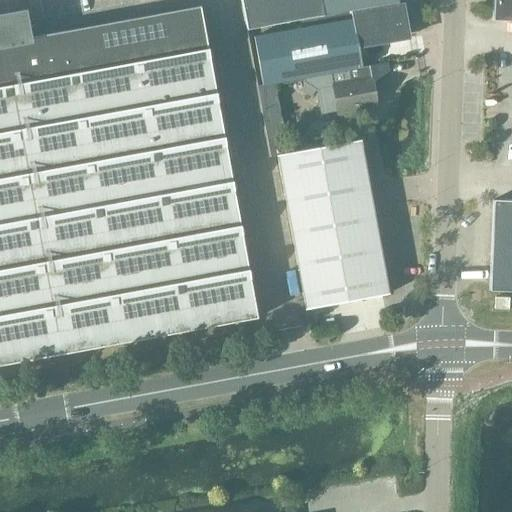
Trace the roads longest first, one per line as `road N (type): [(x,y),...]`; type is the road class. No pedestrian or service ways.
road 1 (unclassified): [(0,420),(442,344)]
road 2 (unclassified): [(442,344),(453,0)]
road 3 (unclassified): [(436,511),(442,344)]
